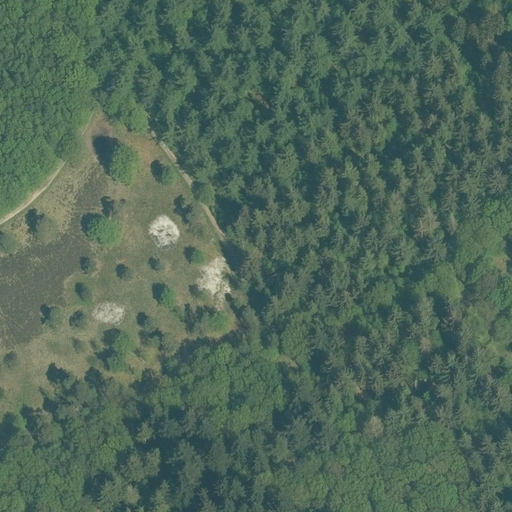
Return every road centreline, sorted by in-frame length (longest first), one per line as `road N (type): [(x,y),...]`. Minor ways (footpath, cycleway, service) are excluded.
road 1 (track): [(96,95),(135,113),(183,171),(372,511)]
road 2 (track): [(0,223),(57,169),(96,95)]
